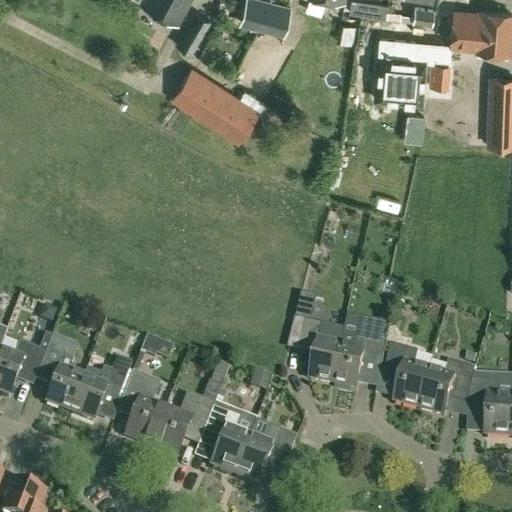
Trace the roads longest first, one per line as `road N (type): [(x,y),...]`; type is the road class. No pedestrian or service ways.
road 1 (residential): [(0,428),(93,466),(135,511)]
road 2 (residential): [(443,470),(372,423),(330,427),(319,446)]
